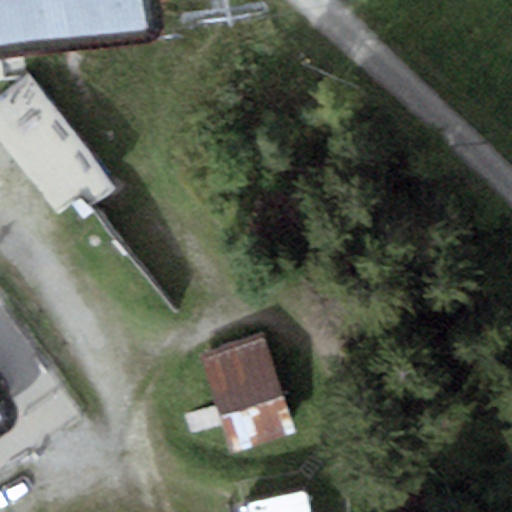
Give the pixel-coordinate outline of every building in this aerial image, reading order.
[(0,0),(0,62),(147,41),(154,38),(158,32),(161,25),(162,16),(159,0),(0,0)] [(0,117),(0,151),(54,236),(104,204),(36,96),(0,117)] [(263,336),(200,357),(232,453),(295,432),(263,336)] [(0,419),(3,417),(8,411),(9,404),(9,396),(6,388),(0,378),(0,419)] [(315,511),(310,487),(248,500),(251,511),(315,511)]
